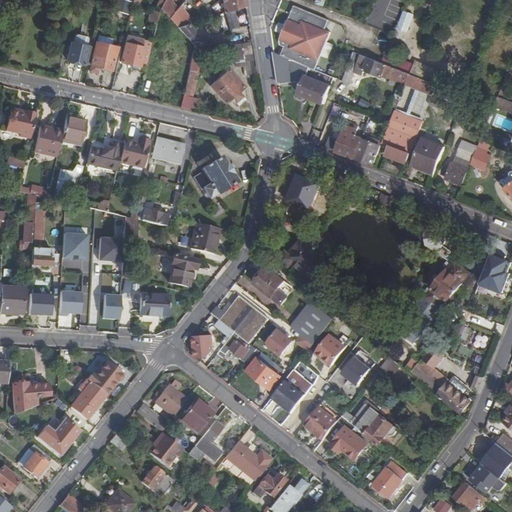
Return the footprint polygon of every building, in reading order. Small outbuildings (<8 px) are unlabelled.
[(125,0),(119,0),(117,8),(127,12),(131,2),(125,0)] [(164,1),(161,0),(159,0),(155,8),(155,10),(159,12),(160,8),(164,1)] [(164,0),(164,1),(160,8),(169,17),(179,6),(173,0),(164,0)] [(184,0),(179,6),(169,17),(178,26),(188,23),(182,16),(193,5),(187,0),(184,0)] [(222,0),(224,12),(233,9),(246,5),(245,0),(222,0)] [(329,20),(295,6),(289,18),(286,25),(284,24),(284,25),(282,28),(281,31),(280,35),(280,38),(280,41),(280,45),(284,47),(281,55),(289,58),(316,69),(331,32),(325,30),(329,20)] [(152,9),(148,20),(156,22),(159,12),(155,10),(152,9)] [(228,28),(238,26),(233,9),(224,12),(228,28)] [(414,14),(404,11),(394,36),(393,36),(382,63),(410,74),(414,64),(392,56),(395,47),(398,48),(405,30),(407,31),(414,14)] [(219,14),(224,32),(238,28),(238,26),(228,28),(224,12),(219,14)] [(212,47),(211,38),(203,39),(193,28),(188,23),(178,26),(195,45),(194,50),(212,47)] [(231,33),(232,44),(245,42),(243,31),(231,33)] [(88,37),(75,34),(73,42),(71,42),(66,60),(85,64),(89,46),(86,45),(88,37)] [(98,35),(96,44),(111,48),(113,39),(98,35)] [(127,36),(121,62),(132,64),(138,66),(146,67),(152,41),(127,36)] [(97,73),(98,67),(112,70),(117,49),(111,48),(96,44),(89,71),(97,73)] [(93,47),(89,46),(85,64),(89,65),(93,47)] [(279,84),(293,82),(292,79),(290,66),(289,58),(281,55),(274,52),(279,84)] [(343,82),(350,85),(356,70),(358,63),(366,66),(364,70),(382,77),(383,75),(406,84),(410,74),(382,63),(355,52),(354,52),(343,80),(343,82)] [(364,70),(366,66),(358,63),(356,70),(363,73),(364,70)] [(295,71),(294,65),(290,66),(292,79),(303,83),(306,76),(295,71)] [(245,86),(229,69),(210,86),(226,103),(232,98),(239,91),(245,86)] [(438,84),(410,74),(406,84),(434,95),(438,84)] [(303,83),(299,94),(325,104),(332,86),(306,76),(303,83)] [(192,98),(196,80),(187,78),(183,96),(192,98)] [(243,96),(239,91),(232,98),(236,102),(243,96)] [(511,109),(511,102),(497,97),(494,106),(511,113),(511,109)] [(351,109),(349,113),(364,119),(366,115),(351,109)] [(10,111),(5,130),(19,133),(19,136),(30,138),(36,114),(24,111),(24,114),(10,111)] [(414,146),(423,123),(395,112),(382,146),(379,152),(383,154),(389,137),(393,138),(414,146)] [(85,122),(65,118),(63,130),(61,139),(69,140),(80,143),(85,122)] [(355,136),(359,126),(349,122),(346,132),(345,132),(341,142),(331,138),(327,148),(354,158),(362,138),(355,136)] [(39,128),(33,152),(56,157),(60,142),(61,139),(63,130),(52,128),(51,131),(39,128)] [(147,137),(141,135),(139,138),(138,137),(136,142),(123,139),(122,144),(118,163),(143,168),(149,140),(148,140),(147,137)] [(368,136),(367,140),(381,146),(383,142),(368,136)] [(152,156),(179,163),(183,144),(156,138),(152,156)] [(367,140),(362,138),(354,158),(374,166),(379,152),(382,146),(381,146),(367,140)] [(414,146),(393,138),(386,155),(407,163),(414,146)] [(446,147),(424,138),(413,165),(435,174),(446,147)] [(491,144),(481,140),(478,147),(476,150),(487,154),(491,144)] [(122,144),(109,141),(107,147),(102,146),(101,150),(90,147),(86,164),(116,171),(118,163),(122,144)] [(463,141),(457,157),(472,162),(476,150),(478,147),(463,141)] [(487,154),(476,150),(472,162),(471,164),(485,170),(491,156),(487,154)] [(8,156),(6,164),(23,168),(25,160),(8,156)] [(237,182),(221,157),(202,169),(203,171),(193,177),(207,200),(217,193),(217,194),(237,182)] [(304,162),(302,166),(318,172),(320,168),(304,162)] [(469,169),(452,163),(446,179),(463,185),(469,169)] [(72,172),(60,169),(54,194),(63,196),(62,200),(70,202),(73,184),(80,177),(83,167),(76,165),(75,167),(72,172)] [(329,195),(333,184),(299,172),(295,182),(300,184),(294,198),(291,197),(286,208),(305,216),(309,205),(315,207),(321,192),(329,195)] [(502,181),(501,183),(511,196),(511,172),(511,173),(510,176),(506,179),(503,179),(502,181)] [(30,189),(28,189),(26,194),(28,194),(35,196),(47,199),(48,193),(41,192),(42,188),(31,185),(30,189)] [(174,191),(172,206),(179,207),(181,192),(174,191)] [(394,197),(383,192),(379,200),(391,205),(394,197)] [(33,223),(34,223),(34,211),(35,196),(28,194),(26,223),(33,223)] [(109,202),(103,200),(98,203),(96,210),(107,213),(109,202)] [(160,210),(152,208),(152,211),(143,209),(140,209),(137,220),(166,226),(173,228),(176,217),(168,215),(159,213),(160,210)] [(102,259),(112,259),(115,215),(107,213),(96,210),(89,209),(84,212),(83,222),(105,223),(102,259)] [(34,223),(33,229),(43,230),(44,212),(34,211),(34,223)] [(112,259),(111,271),(122,272),(123,243),(125,217),(115,215),(112,259)] [(123,243),(136,246),(137,220),(125,217),(123,243)] [(19,241),(19,249),(31,249),(33,223),(26,223),(25,222),(23,241),(19,241)] [(81,286),(101,287),(101,284),(105,285),(105,269),(101,269),(102,259),(105,223),(83,222),(81,257),(82,257),(81,286)] [(215,237),(217,238),(219,229),(196,223),(190,249),(212,254),(215,237)] [(453,264),(433,289),(434,290),(429,296),(428,297),(441,307),(441,306),(446,300),(448,302),(449,301),(452,304),(458,297),(457,297),(466,285),(463,283),(471,273),(449,255),(452,251),(444,245),(444,244),(445,243),(445,242),(445,241),(446,240),(446,239),(446,238),(446,237),(446,236),(445,235),(445,234),(445,233),(444,232),(444,231),(443,230),(442,229),(442,228),(441,228),(440,227),(439,226),(438,226),(437,225),(436,225),(435,225),(434,225),(433,225),(433,224),(432,224),(431,225),(430,225),(424,233),(426,246),(435,251),(440,255),(445,258),(451,262),(453,264)] [(33,229),(33,239),(43,239),(43,230),(33,229)] [(314,238),(307,232),(293,249),(297,252),(295,254),(292,255),(289,253),(286,251),(280,258),(289,267),(293,263),(313,280),(324,268),(325,268),(325,267),(326,265),(309,250),(312,246),(309,244),(314,238)] [(52,250),(32,249),(31,265),(52,266),(52,250)] [(511,258),(494,252),(482,284),(491,287),(488,295),(500,299),(511,268),(511,258)] [(173,266),(169,282),(188,287),(192,270),(195,271),(197,260),(173,254),(170,265),(173,266)] [(131,279),(132,264),(122,263),(122,278),(131,279)] [(275,273),(267,267),(254,283),(281,305),(288,296),(279,289),(285,281),(279,276),(275,273)] [(0,312),(22,314),(24,288),(0,287),(0,312)] [(66,300),(76,300),(77,293),(62,292),(62,305),(65,305),(66,300)] [(330,302),(318,292),(315,296),(327,306),(330,302)] [(104,293),(103,318),(120,319),(121,294),(104,293)] [(169,295),(140,293),(139,312),(158,313),(158,315),(168,316),(169,295)] [(418,304),(397,330),(414,344),(421,335),(425,338),(432,329),(428,326),(443,308),(441,306),(441,307),(428,297),(429,296),(424,293),(417,303),(418,304)] [(217,306),(212,313),(220,319),(235,332),(250,343),(269,319),(240,296),(226,313),(217,306)] [(312,301),(291,327),(301,334),(313,344),(314,345),(334,319),(312,301)] [(59,308),(47,307),(47,315),(48,315),(47,329),(58,330),(59,308)] [(220,319),(215,325),(228,336),(222,343),(225,345),(235,332),(220,319)] [(463,325),(458,342),(471,347),(476,329),(463,325)] [(293,341),(279,329),(267,344),(281,356),(293,341)] [(218,354),(223,358),(229,350),(233,353),(235,351),(231,349),(237,340),(249,349),(243,357),(242,359),(246,362),(257,349),(250,343),(235,332),(225,345),(218,354)] [(301,334),(297,340),(308,350),(313,344),(301,334)] [(214,349),(212,335),(193,337),(195,358),(208,356),(214,349)] [(346,348),(330,335),(316,352),(332,365),(346,348)] [(249,349),(237,340),(231,349),(235,351),(243,357),(249,349)] [(433,346),(424,358),(436,367),(445,356),(433,346)] [(353,352),(340,369),(343,371),(356,354),(353,352)] [(356,356),(343,373),(350,379),(352,377),(360,383),(372,368),(356,356)] [(382,384),(384,386),(401,366),(390,357),(368,383),(371,386),(368,389),(374,394),(382,384)] [(281,376),(258,358),(247,371),(271,390),(281,376)] [(412,372),(418,361),(413,358),(406,368),(412,372)] [(8,362),(0,361),(0,382),(7,383),(8,362)] [(418,377),(428,366),(422,361),(412,373),(418,377)] [(112,367),(106,362),(94,377),(91,374),(87,380),(90,382),(106,395),(116,382),(119,381),(122,378),(121,375),(122,374),(116,369),(112,367)] [(462,413),(471,401),(464,396),(449,384),(451,381),(429,364),(428,366),(418,377),(462,413)] [(338,369),(329,379),(347,394),(355,384),(338,369)] [(272,398),(292,413),(307,394),(288,378),(272,398)] [(469,390),(454,378),(451,381),(449,384),(464,396),(469,390)] [(79,389),(83,392),(90,382),(87,380),(79,389)] [(175,381),(170,387),(176,391),(180,385),(175,381)] [(93,411),(106,395),(90,382),(83,392),(70,408),(83,418),(90,409),(93,411)] [(49,395),(48,384),(27,386),(12,387),(14,414),(36,406),(36,397),(49,395)] [(170,387),(168,385),(155,402),(174,417),(187,400),(176,391),(170,387)] [(213,413),(196,399),(179,420),(196,434),(213,413)] [(381,415),(382,413),(368,402),(355,417),(347,411),(342,416),(379,445),(387,434),(390,436),(394,436),(397,432),(397,427),(381,415)] [(137,413),(144,418),(150,410),(144,405),(137,413)] [(338,421),(319,406),(305,424),(324,439),(338,421)] [(83,418),(85,420),(93,411),(90,409),(83,418)] [(164,421),(150,410),(144,418),(157,429),(164,421)] [(46,425),(37,437),(60,456),(80,431),(64,418),(54,432),(46,425)] [(209,443),(222,428),(214,422),(188,454),(198,462),(204,454),(214,461),(221,452),(209,443)] [(368,444),(346,426),(331,445),(340,452),(342,449),(356,460),(368,444)] [(156,441),(158,442),(155,446),(149,453),(166,466),(174,456),(176,457),(182,449),(162,433),(156,441)] [(115,434),(110,441),(122,450),(128,444),(115,434)] [(511,440),(504,434),(497,443),(507,451),(511,454),(511,440)] [(497,443),(495,441),(486,454),(491,457),(485,465),(498,476),(507,465),(500,460),(507,451),(497,443)] [(238,442),(225,458),(255,481),(272,460),(261,450),(256,456),(238,442)] [(23,467),(36,477),(51,458),(33,444),(29,449),(34,453),(23,467)] [(17,463),(23,467),(34,453),(29,449),(29,448),(17,463)] [(216,469),(205,460),(202,465),(213,473),(216,469)] [(408,473),(393,461),(373,485),(389,498),(408,473)] [(485,465),(484,464),(471,479),(488,493),(500,477),(498,476),(485,465)] [(3,466),(0,469),(0,487),(1,488),(7,493),(19,479),(3,466)] [(155,466),(141,482),(160,497),(174,481),(155,466)] [(219,478),(213,473),(202,487),(208,492),(219,478)] [(272,480),(266,476),(253,492),(259,497),(264,490),(276,499),(288,484),(284,480),(283,478),(280,475),(278,475),(276,474),(272,480)] [(308,485),(300,478),(292,488),(288,484),(276,499),(269,507),(269,508),(274,511),(286,511),(293,504),(294,505),(301,495),(300,495),(308,485)] [(453,497),(471,511),(481,501),(485,504),(488,500),(466,482),(453,497)] [(126,511),(134,503),(117,490),(105,506),(112,511),(126,511)] [(90,511),(68,494),(60,504),(69,511),(90,511)] [(0,511),(9,511),(14,504),(0,495),(0,511)] [(183,511),(191,511),(200,501),(194,497),(184,509),(183,511)] [(443,500),(436,510),(438,511),(447,511),(452,507),(443,500)] [(184,509),(176,502),(168,511),(181,511),(183,511),(184,509)]
